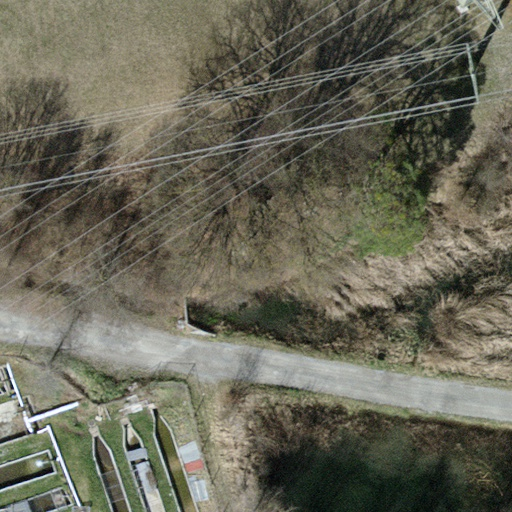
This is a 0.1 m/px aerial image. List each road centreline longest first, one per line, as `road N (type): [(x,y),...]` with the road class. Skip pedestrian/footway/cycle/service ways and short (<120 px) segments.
road 1 (track): [(212,377),(511,414)]
road 2 (unclassified): [(212,377),(0,337)]
